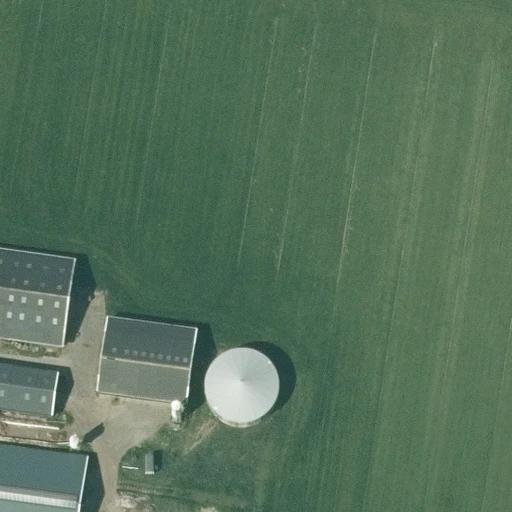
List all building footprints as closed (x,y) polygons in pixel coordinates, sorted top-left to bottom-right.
[(0,256),(0,337),(61,346),(71,266),(0,256)] [(105,320),(96,392),(185,404),(195,332),(105,320)] [(204,391),(204,392),(204,393),(204,395),(204,396),(204,397),(204,398),(204,400),(205,401),(205,402),(205,403),(206,405),(206,406),(207,407),(207,408),(208,409),(209,411),(209,412),(210,413),(211,414),(212,415),(212,416),(213,417),(214,418),(215,419),(216,420),(217,420),(218,421),(219,422),(220,423),(221,423),(222,424),(223,425),(225,425),(226,426),(227,426),(228,427),(229,427),(231,428),(232,428),(233,428),(234,429),(236,429),(237,429),(238,429),(240,429),(241,429),(242,429),(243,429),(245,429),(246,429),(247,429),(249,428),(250,428),(251,428),(252,427),(254,427),(255,426),(256,426),(257,425),(258,425),(259,424),(261,424),(262,423),(263,422),(264,421),(265,420),(266,420),(267,419),(268,418),(269,417),(269,416),(270,415),(271,414),(272,413),(272,412),(273,411),(274,409),(274,408),(275,407),(275,406),(276,405),(276,403),(277,402),(277,401),(277,400),(277,398),(278,397),(278,396),(278,395),(278,393),(278,392),(278,391),(278,389),(278,388),(278,387),(278,385),(277,384),(277,383),(277,382),(276,380),(276,379),(275,378),(275,377),(274,376),(274,374),(273,373),(272,372),(272,371),(271,370),(270,369),(269,368),(269,367),(268,366),(267,365),(266,364),(265,363),(264,363),(263,362),(262,361),(261,360),(259,360),(258,359),(257,358),(256,358),(255,357),(254,357),(252,357),(251,356),(250,356),(249,356),(247,355),(246,355),(245,355),(243,355),(242,355),(241,355),(240,355),(238,355),(237,355),(236,355),(234,355),(233,356),(232,356),(231,356),(229,357),(228,357),(227,357),(226,358),(225,358),(223,359),(222,360),(221,360),(220,361),(219,362),(218,363),(217,363),(216,364),(215,365),(214,366),(213,367),(212,368),(212,369),(211,370),(210,371),(209,372),(209,373),(208,374),(207,376),(207,377),(206,378),(206,379),(205,380),(205,382),(205,383),(204,384),(204,385),(204,387),(204,388),(204,389),(204,391)] [(0,413),(52,420),(58,377),(0,369),(0,413)] [(0,511),(79,511),(86,461),(0,449),(0,511)]
